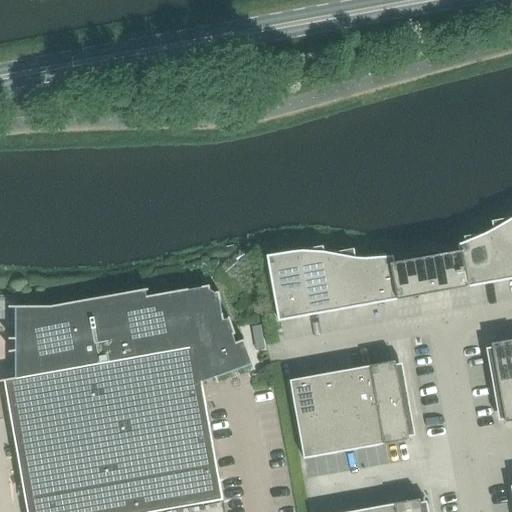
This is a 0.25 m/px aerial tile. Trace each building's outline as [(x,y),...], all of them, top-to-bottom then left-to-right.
[(268,262),(279,322),(511,279),(511,232),(489,237),(490,244),(460,249),(461,252),(439,256),(439,252),(414,256),(415,260),(393,264),(392,261),(363,267),(362,263),(333,269),(331,258),(301,263),(300,256),(268,262)] [(224,320),(216,293),(213,293),(208,288),(209,286),(147,297),(146,292),(148,292),(148,290),(53,307),(14,307),(14,309),(16,309),(16,340),(13,340),(13,342),(16,342),(16,353),(13,353),(13,354),(16,354),(16,380),(0,382),(0,383),(2,382),(27,511),(159,511),(223,501),(202,383),(215,379),(216,381),(217,380),(216,378),(252,365),(252,367),(254,367),(244,341),(236,343),(234,336),(236,335),(229,318),(228,318),(228,319),(224,320)] [(499,384),(511,381),(511,340),(492,345),(499,384)] [(411,440),(397,361),(291,379),(306,458),(411,440)] [(511,381),(499,384),(506,423),(511,422),(511,381)] [(422,511),(421,499),(348,511),(422,511)]
